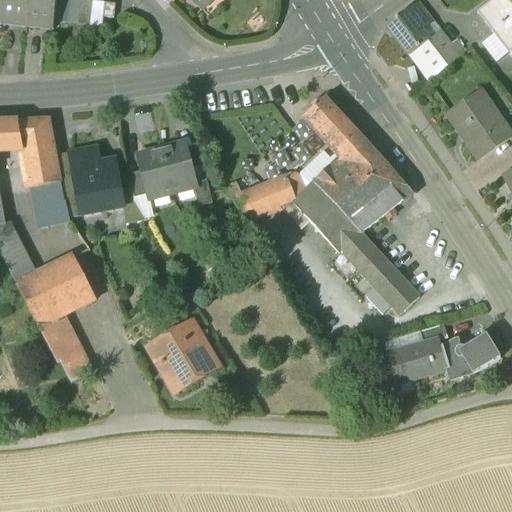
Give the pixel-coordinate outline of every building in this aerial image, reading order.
[(29,0),(3,0),(1,26),(27,29),(29,0)] [(29,0),(27,29),(53,31),(54,24),(56,0),(29,0)] [(68,1),(58,0),(56,0),(54,24),(66,25),(68,1)] [(191,0),(206,14),(220,0),(191,0)] [(511,8),(505,0),(494,0),(476,14),(508,55),(511,51),(511,8)] [(80,3),(68,1),(66,25),(78,26),(80,3)] [(92,4),(80,3),(78,26),(90,28),(92,4)] [(104,5),(92,4),(90,28),(102,29),(103,19),(104,5)] [(115,6),(104,5),(103,19),(113,20),(115,6)] [(418,5),(387,28),(409,58),(428,44),(427,43),(419,35),(433,24),(418,5)] [(433,24),(419,35),(427,43),(439,32),(433,24)] [(439,32),(427,43),(428,44),(409,58),(428,84),(464,53),(456,42),(451,46),(439,32)] [(511,138),(481,94),(447,117),(478,162),(511,138)] [(411,197),(324,101),(305,119),(343,160),(314,186),(360,237),(411,197)] [(48,122),(17,123),(22,153),(29,191),(41,189),(61,185),(59,177),(58,177),(55,158),(48,122)] [(17,123),(0,124),(0,153),(22,153),(17,123)] [(184,147),(161,153),(172,195),(194,189),(195,189),(194,185),(184,147)] [(115,163),(94,167),(91,151),(69,155),(81,218),(122,211),(123,210),(120,193),(115,163)] [(161,153),(138,159),(148,196),(149,201),(172,195),(161,153)] [(69,155),(55,158),(58,177),(59,177),(61,185),(64,204),(65,203),(69,220),(81,218),(69,155)] [(142,173),(129,176),(134,199),(148,196),(142,173)] [(241,197),(231,201),(244,224),(280,210),(292,206),(296,204),(296,203),(286,180),(241,197)] [(206,182),(194,185),(195,189),(194,189),(199,209),(212,205),(206,182)] [(61,185),(41,189),(44,205),(32,207),(37,231),(70,223),(69,220),(65,203),(64,204),(61,185)] [(241,197),(235,186),(224,190),(231,201),(241,197)] [(314,186),(296,203),(296,204),(292,206),(309,224),(339,256),(341,254),(368,283),(392,309),(402,321),(419,300),(360,237),(314,186)] [(41,189),(29,191),(32,207),(44,205),(41,189)] [(132,191),(120,193),(123,210),(122,211),(125,226),(146,223),(134,203),(132,191)] [(309,224),(292,206),(280,210),(300,232),(309,224)] [(10,225),(5,226),(5,227),(0,228),(0,255),(16,287),(37,277),(10,225)] [(37,277),(16,287),(38,330),(64,317),(95,301),(73,259),(37,277)] [(392,309),(368,283),(359,292),(382,318),(392,309)] [(64,317),(38,330),(57,365),(59,364),(70,386),(92,374),(64,317)] [(192,324),(146,351),(174,397),(220,370),(192,324)] [(442,328),(420,334),(423,347),(438,343),(438,344),(446,342),(442,328)] [(420,334),(385,345),(388,358),(423,347),(420,334)] [(461,349),(458,350),(455,345),(457,343),(456,342),(443,350),(443,349),(440,350),(447,373),(448,373),(449,373),(452,381),(471,375),(472,377),(500,361),(487,339),(465,351),(463,350),(461,349)] [(423,347),(388,358),(392,371),(373,377),(378,395),(398,389),(398,387),(410,383),(410,384),(447,373),(440,350),(438,344),(438,343),(423,347)] [(361,371),(357,357),(334,362),(337,377),(361,371)]
